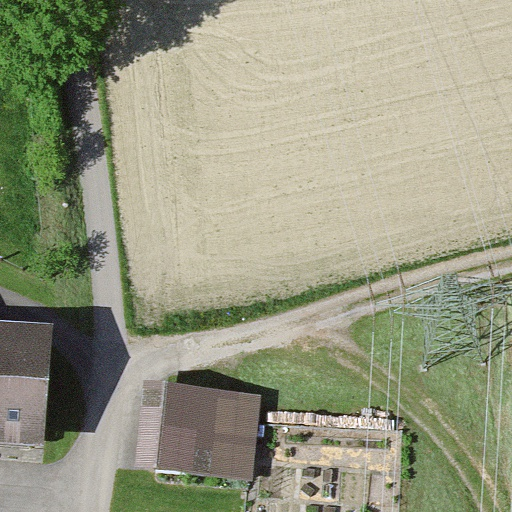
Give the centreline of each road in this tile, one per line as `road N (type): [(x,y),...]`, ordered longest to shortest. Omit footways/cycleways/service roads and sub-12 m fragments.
road 1 (unclassified): [(90,511),(110,374),(105,202),(73,0)]
road 2 (track): [(110,374),(511,266)]
road 3 (track): [(265,332),(333,347),(403,396),(448,448),(480,511)]
